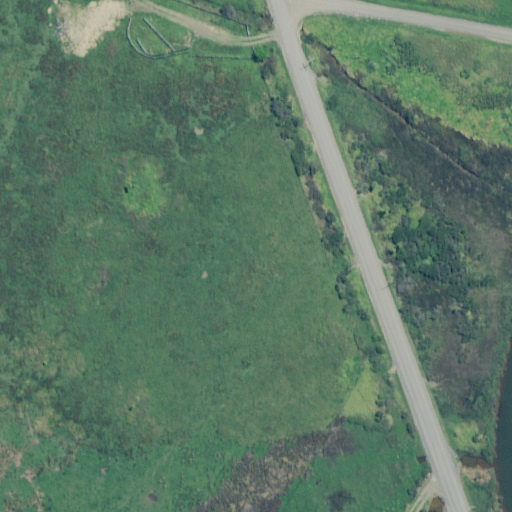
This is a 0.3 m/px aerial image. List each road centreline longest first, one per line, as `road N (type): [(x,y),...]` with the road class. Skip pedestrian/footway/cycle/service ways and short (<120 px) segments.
road 1 (unclassified): [(276,0),(462,511)]
road 2 (unclassified): [(276,0),(316,0),(511,36)]
